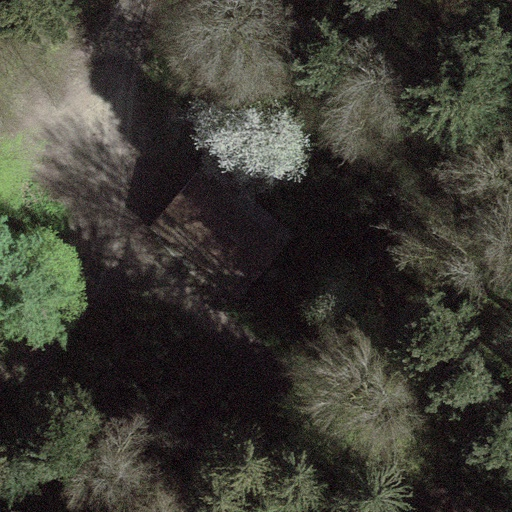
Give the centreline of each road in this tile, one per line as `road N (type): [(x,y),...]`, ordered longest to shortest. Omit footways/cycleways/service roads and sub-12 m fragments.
road 1 (track): [(28,146),(217,328),(447,511)]
road 2 (track): [(0,371),(66,315),(102,213)]
road 3 (track): [(28,146),(123,39),(141,0)]
